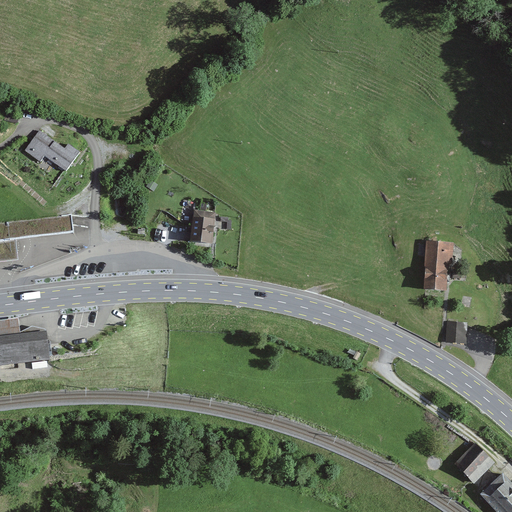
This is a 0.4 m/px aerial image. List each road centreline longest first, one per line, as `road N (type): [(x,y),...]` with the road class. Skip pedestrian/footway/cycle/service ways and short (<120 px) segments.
road 1 (primary): [(202,291),(276,301),(357,325),(437,365),(511,421)]
road 2 (unclassified): [(97,255),(98,159),(88,136),(43,120),(2,146)]
road 3 (track): [(394,341),(384,368),(511,471)]
road 4 (primary): [(13,304),(202,291)]
road 5 (residential): [(97,255),(156,249),(193,266),(202,291)]
